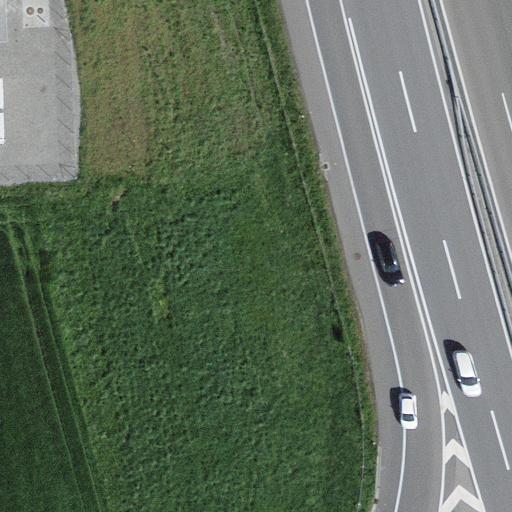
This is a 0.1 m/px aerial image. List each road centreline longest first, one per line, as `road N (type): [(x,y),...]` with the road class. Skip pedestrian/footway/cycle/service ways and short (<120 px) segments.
road 1 (motorway): [(400,78),(424,410),(417,511)]
road 2 (motorway): [(400,78),(511,476)]
road 3 (motorway): [(511,117),(478,0)]
